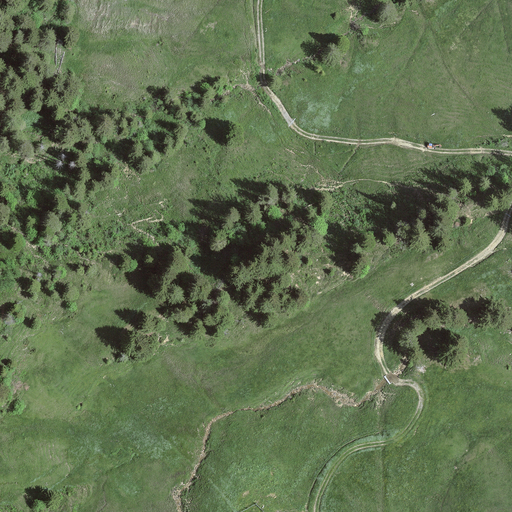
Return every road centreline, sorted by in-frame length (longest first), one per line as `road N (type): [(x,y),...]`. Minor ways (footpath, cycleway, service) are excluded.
road 1 (track): [(317,511),(348,450),(396,443),(420,411),(414,385),(391,375),(379,325),(408,297),(473,263),(511,212)]
road 2 (track): [(511,155),(351,144),(286,123),(261,86),(259,0)]
